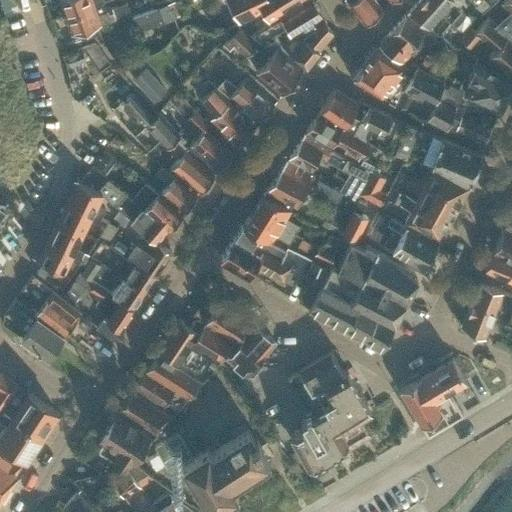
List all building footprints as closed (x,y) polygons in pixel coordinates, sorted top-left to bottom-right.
[(0,0),(4,12),(11,10),(8,0),(0,0)] [(93,3),(101,0),(60,0),(66,15),(93,5),(93,3)] [(130,16),(131,16),(126,2),(105,9),(102,0),(101,0),(93,3),(93,5),(66,15),(72,32),(78,29),(81,37),(99,30),(97,23),(109,18),(111,23),(130,16)] [(159,6),(131,16),(130,16),(135,30),(185,12),(180,0),(174,0),(164,4),(164,3),(159,5),(159,6)] [(257,0),(226,0),(239,22),(262,8),(257,0)] [(292,36),(322,14),(313,0),(308,0),(251,35),(258,42),(271,53),(277,46),(281,43),(287,39),(283,34),(275,39),(272,36),(286,26),(292,36)] [(269,22),(305,0),(257,0),(262,8),(266,6),(264,12),(269,22)] [(375,0),(349,0),(348,1),(364,22),(382,8),(375,0)] [(428,27),(452,0),(417,0),(409,10),(428,27)] [(485,0),(472,0),(476,4),(473,7),(479,12),(480,14),(490,4),(485,0)] [(508,34),(505,37),(511,42),(511,0),(503,0),(502,1),(509,10),(495,23),(508,34)] [(479,12),(473,7),(470,4),(450,24),(459,32),(479,12)] [(287,39),(281,43),(306,65),(333,32),(322,14),(292,36),(287,39)] [(405,14),(379,43),(403,60),(410,52),(413,54),(429,35),(405,14)] [(489,55),(511,74),(511,42),(505,37),(508,34),(495,23),(487,16),(475,31),(471,28),(461,39),(470,46),(480,35),(495,49),(489,55)] [(251,35),(240,25),(223,44),(229,50),(234,45),(246,56),(258,42),(251,35)] [(83,47),(99,70),(109,62),(95,42),(83,47)] [(271,53),(256,70),(282,93),(303,68),(277,46),(271,53)] [(414,71),(408,67),(376,47),(353,77),(395,103),(404,88),(414,71)] [(67,57),(70,66),(85,61),(82,51),(67,57)] [(427,71),(434,60),(424,54),(418,66),(427,71)] [(427,71),(433,74),(441,60),(435,57),(434,60),(427,71)] [(444,80),(433,74),(427,71),(418,66),(411,62),(408,67),(414,71),(404,88),(434,104),(444,80)] [(462,89),(460,92),(499,111),(511,85),(511,80),(475,62),(467,78),(464,76),(460,85),(463,87),(462,89)] [(146,66),(133,78),(153,101),(167,89),(146,66)] [(237,86),(226,77),(218,86),(229,96),(230,95),(237,101),(234,105),(255,126),(274,103),(244,78),(237,86)] [(444,80),(434,104),(428,117),(446,126),(451,115),(455,106),(461,94),(460,94),(460,92),(462,89),(444,80)] [(215,85),(200,99),(213,113),(210,116),(238,145),(254,127),(215,85)] [(354,135),(362,120),(351,113),(358,103),(334,87),(316,114),(354,135)] [(209,121),(177,90),(167,100),(200,132),(191,143),(219,167),(232,151),(204,127),(209,121)] [(405,107),(412,97),(403,91),(396,102),(405,107)] [(200,191),(214,174),(185,150),(187,147),(182,142),(185,139),(181,134),(159,111),(153,117),(129,96),(124,102),(125,103),(123,105),(123,109),(133,119),(136,120),(139,123),(141,120),(146,125),(146,126),(166,144),(179,156),(170,166),(200,191)] [(354,135),(365,142),(373,127),(384,132),(391,116),(369,105),(362,120),(354,135)] [(370,144),(365,142),(354,135),(316,114),(306,130),(332,145),(334,141),(346,147),(344,152),(358,160),(360,156),(363,158),(370,144)] [(485,141),(491,128),(460,116),(455,128),(485,141)] [(396,138),(401,124),(393,121),(388,135),(396,138)] [(397,149),(409,154),(419,129),(406,124),(397,149)] [(347,158),(304,133),(289,156),(311,169),(322,153),(328,157),(326,159),(342,169),(347,172),(341,185),(359,195),(359,192),(372,170),(369,169),(347,158)] [(431,166),(468,186),(481,155),(442,138),(442,139),(432,135),(421,162),(430,165),(431,166)] [(104,149),(92,165),(103,174),(115,158),(104,149)] [(310,173),(286,159),(273,178),(267,187),(267,188),(296,204),(314,175),(310,173)] [(197,194),(168,170),(162,165),(155,173),(164,179),(165,178),(169,181),(161,191),(184,210),(197,194)] [(459,203),(468,186),(431,166),(430,165),(425,174),(429,176),(425,184),(459,203)] [(372,170),(359,192),(380,204),(386,193),(377,189),(384,176),(372,170)] [(167,229),(143,208),(142,207),(137,212),(121,199),(126,193),(109,178),(98,191),(103,193),(119,208),(131,217),(132,218),(146,234),(157,241),(167,229)] [(341,185),(338,189),(318,179),(313,187),(325,193),(324,194),(341,203),(333,216),(326,213),(322,221),(341,231),(352,208),(359,195),(341,185)] [(67,201),(101,217),(104,212),(96,208),(103,193),(98,191),(77,181),(67,201)] [(143,208),(167,229),(182,213),(156,191),(146,182),(132,199),(143,208)] [(459,203),(425,184),(421,183),(416,192),(420,194),(416,200),(450,219),(459,203)] [(388,198),(399,203),(404,194),(393,189),(388,198)] [(253,209),(294,234),(300,226),(285,216),(290,209),(263,192),(253,209)] [(450,219),(416,200),(406,195),(401,204),(411,210),(405,221),(440,239),(450,219)] [(98,223),(101,217),(67,201),(58,220),(84,233),(91,219),(98,223)] [(124,225),(131,217),(119,208),(113,215),(118,220),(124,225)] [(368,216),(352,208),(341,231),(358,239),(368,216)] [(289,243),(294,234),(253,209),(243,225),(270,241),(274,234),(289,243)] [(438,242),(406,225),(391,217),(387,224),(402,232),(392,251),(424,269),(438,242)] [(77,246),(84,233),(58,220),(48,239),(81,256),(84,250),(77,246)] [(117,227),(108,221),(100,234),(109,240),(117,227)] [(270,241),(243,225),(242,224),(234,237),(233,237),(221,255),(249,272),(254,263),(263,249),(281,258),(286,249),(270,241)] [(378,227),(371,224),(364,235),(377,243),(383,233),(377,230),(378,227)] [(511,229),(504,226),(493,250),(511,258),(511,229)] [(157,241),(146,234),(143,239),(137,235),(132,242),(119,233),(110,245),(125,256),(155,277),(172,251),(157,241)] [(340,238),(330,233),(323,246),(333,251),(340,238)] [(310,243),(301,238),(297,245),(306,250),(310,243)] [(78,261),(81,256),(48,239),(39,259),(42,261),(37,271),(58,284),(64,272),(71,257),(78,261)] [(108,245),(101,240),(93,252),(100,257),(108,245)] [(331,264),(329,267),(321,283),(309,307),(309,308),(383,347),(395,323),(405,302),(403,301),(405,298),(407,299),(417,278),(411,275),(414,270),(366,243),(363,247),(351,240),(337,268),(331,264)] [(323,246),(319,244),(314,254),(330,261),(335,252),(333,251),(323,246)] [(292,264),(281,258),(263,249),(254,263),(291,283),(294,279),(289,277),(292,272),(288,270),(292,264)] [(511,258),(493,250),(485,270),(511,280),(511,258)] [(145,292),(155,277),(125,256),(123,258),(131,263),(127,269),(116,262),(111,270),(145,292)] [(145,292),(111,270),(91,257),(81,273),(91,279),(95,273),(114,285),(109,293),(133,309),(145,292)] [(321,283),(329,267),(314,260),(302,283),(307,286),(307,285),(314,289),(306,305),(309,307),(321,283)] [(95,281),(91,279),(81,273),(79,271),(64,295),(74,302),(79,295),(84,299),(89,290),(100,297),(95,305),(109,314),(106,319),(105,320),(120,329),(133,309),(109,293),(94,283),(95,281)] [(34,277),(24,289),(43,304),(35,314),(39,317),(64,337),(65,335),(82,314),(34,277)] [(505,308),(511,294),(480,280),(461,325),(484,334),(496,305),(505,308)] [(299,301),(306,305),(314,289),(307,285),(307,286),(299,301)] [(63,341),(65,339),(63,338),(37,319),(38,317),(15,301),(8,310),(31,326),(22,340),(44,356),(51,360),(60,346),(63,341)] [(235,342),(250,324),(217,303),(204,322),(235,342)] [(105,320),(106,319),(103,318),(97,327),(114,339),(120,329),(105,320)] [(158,350),(203,380),(235,342),(204,322),(197,318),(191,326),(179,318),(158,350)] [(255,324),(227,358),(247,374),(275,341),(255,324)] [(187,399),(203,380),(158,350),(145,370),(174,390),(186,398),(187,399)] [(371,408),(347,368),(343,370),(331,351),(298,370),(311,391),(315,388),(329,411),(315,420),(311,413),(300,419),(305,426),(290,435),(312,471),(371,434),(359,415),(371,408)] [(421,376),(448,422),(463,413),(449,390),(466,379),(452,357),(421,376)] [(186,398),(174,390),(145,370),(134,386),(163,406),(169,397),(172,400),(169,404),(178,409),(186,398)] [(0,409),(2,407),(17,384),(0,372),(0,409)] [(428,434),(448,422),(421,376),(400,389),(428,434)] [(41,434),(57,411),(28,392),(17,384),(2,407),(41,434)] [(118,410),(157,435),(172,417),(131,390),(118,410)] [(0,439),(26,457),(41,434),(2,407),(0,409),(0,418),(7,423),(0,433),(0,439)] [(110,422),(100,438),(103,441),(99,447),(99,449),(113,458),(113,459),(126,468),(148,435),(116,413),(110,422)] [(211,511),(238,494),(232,486),(270,462),(259,445),(261,444),(257,437),(255,438),(249,428),(211,452),(208,448),(181,465),(211,511)] [(0,481),(7,486),(16,472),(13,470),(18,463),(0,451),(0,481)] [(313,473),(312,471),(310,468),(303,472),(306,478),(313,473)] [(127,469),(114,481),(122,494),(139,483),(127,469)] [(64,504),(71,511),(90,511),(95,508),(77,490),(64,504)] [(195,511),(193,510),(169,493),(153,502),(157,509),(157,510),(158,511),(195,511)]
